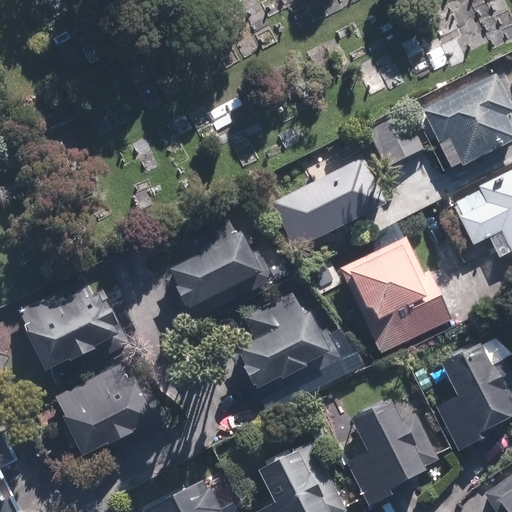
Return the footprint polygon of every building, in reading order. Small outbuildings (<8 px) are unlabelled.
[(511,115),(511,100),(499,75),(425,110),(442,144),(452,139),(465,166),(511,143),(511,123),(509,117),(511,115)] [(426,149),(408,113),(373,131),(390,166),(426,149)] [(389,204),(366,158),(273,204),(296,250),(389,204)] [(511,172),(482,188),(483,191),(458,204),(464,216),(461,218),(476,247),(492,238),(503,260),(511,255),(511,172)] [(197,319),(277,280),(263,250),(257,253),(247,233),(240,236),(229,213),(179,238),(191,261),(174,269),(182,286),(179,288),(188,306),(190,304),(197,319)] [(382,353),(454,319),(431,270),(426,273),(409,237),(342,269),(382,353)] [(27,326),(50,372),(74,360),(75,362),(100,350),(99,348),(128,334),(106,290),(95,296),(87,280),(23,311),(30,324),(27,326)] [(265,397),(343,359),(329,330),(323,333),(313,313),(307,316),(295,293),(246,317),(257,340),(241,348),(265,397)] [(484,342),(444,361),(460,394),(437,404),(459,450),(497,433),(493,424),(511,415),(511,369),(506,357),(511,354),(511,351),(496,337),(484,342)] [(64,410),(87,456),(111,444),(112,446),(137,434),(136,432),(164,418),(142,375),(131,380),(123,364),(60,396),(66,409),(64,410)] [(354,416),(370,449),(348,460),(370,504),(397,491),(394,484),(427,467),(426,465),(440,458),(417,413),(403,420),(391,398),(354,416)] [(21,460),(8,434),(0,437),(0,506),(10,501),(0,483),(11,478),(6,467),(21,460)] [(345,511),(348,511),(313,440),(294,449),(295,451),(264,467),(280,500),(255,511),(345,511)] [(511,511),(511,473),(485,492),(499,511),(511,511)] [(212,484),(210,486),(206,478),(145,509),(146,511),(222,511),(221,508),(224,506),(212,484)]
